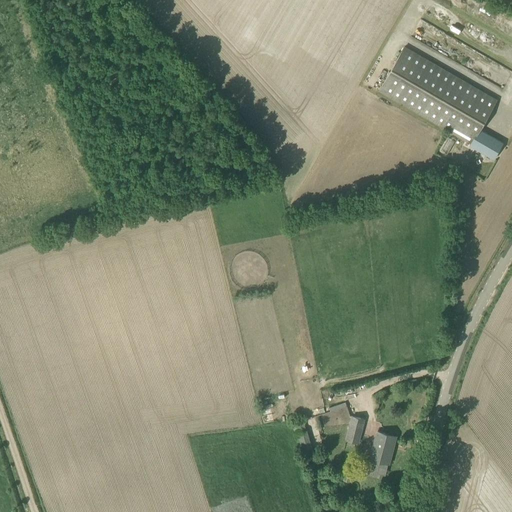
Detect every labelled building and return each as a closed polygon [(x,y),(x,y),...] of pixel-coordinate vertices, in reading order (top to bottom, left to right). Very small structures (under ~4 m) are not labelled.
[(418,17),(412,26),(416,29),(422,20),(418,17)] [(503,143),(480,129),(497,100),(404,46),(379,90),(464,139),(471,143),(470,145),(493,159),(503,143)] [(334,416),(348,412),(345,402),(331,405),(334,416)] [(358,442),(364,419),(352,416),(346,439),(358,442)] [(300,446),(311,444),(309,431),(298,432),(300,446)] [(376,476),(380,461),(384,462),(388,463),(391,453),(396,436),(377,431),(370,458),(365,457),(361,471),(376,476)]
